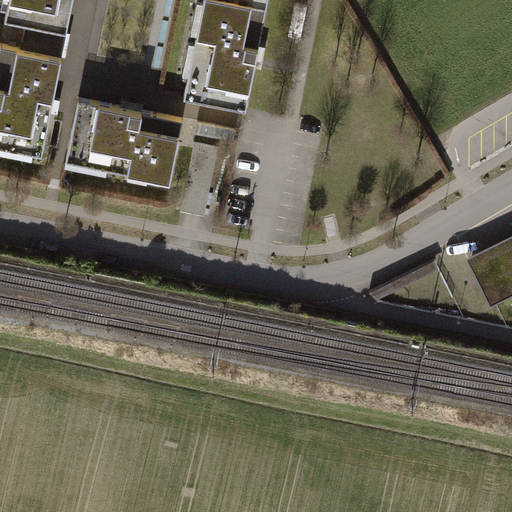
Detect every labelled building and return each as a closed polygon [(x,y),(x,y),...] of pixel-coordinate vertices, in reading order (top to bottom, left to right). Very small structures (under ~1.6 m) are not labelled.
[(4,0),(2,16),(22,20),(17,43),(59,52),(68,0),(4,0)] [(262,2),(253,0),(196,0),(178,92),(240,105),(250,58),(262,2)] [(17,43),(0,40),(0,145),(38,153),(59,52),(17,43)] [(185,123),(83,103),(71,162),(173,182),(185,123)] [(511,236),(469,258),(492,305),(511,294),(511,236)]
